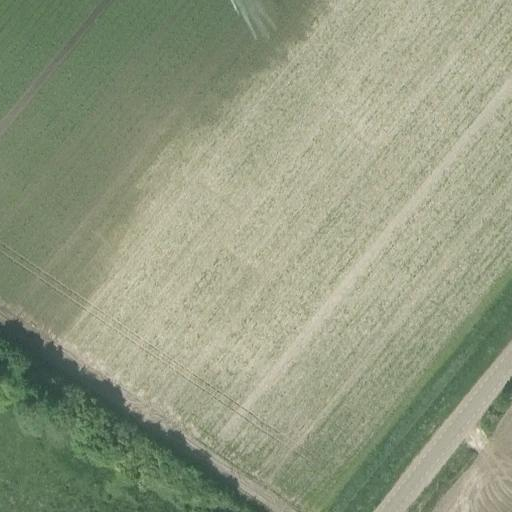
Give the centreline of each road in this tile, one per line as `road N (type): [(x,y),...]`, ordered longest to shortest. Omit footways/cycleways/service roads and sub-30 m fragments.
road 1 (track): [(307,511),(511,266)]
road 2 (tertiary): [(391,511),(511,360)]
